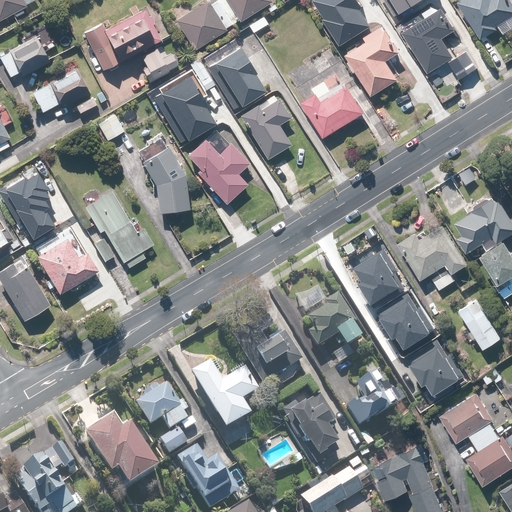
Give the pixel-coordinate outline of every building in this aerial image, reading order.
[(0,0),(0,20),(27,6),(24,0),(0,0)] [(271,0),(217,0),(211,4),(208,0),(207,0),(176,19),(195,50),(227,30),(226,28),(239,20),(240,21),(272,1),(271,0)] [(316,0),(340,39),(370,21),(362,7),(365,5),(362,0),(316,0)] [(421,0),(385,0),(395,16),(421,0)] [(461,0),(458,2),(482,40),(498,29),(496,26),(511,16),(511,1),(511,0),(461,0)] [(443,7),(403,32),(428,73),(454,57),(443,38),(457,29),(443,7)] [(103,70),(161,40),(153,25),(153,24),(155,22),(152,16),(148,16),(145,9),(105,30),(101,23),(83,32),(103,70)] [(387,30),(346,54),(372,95),(399,79),(388,60),(401,52),(387,30)] [(9,49),(10,51),(0,56),(0,57),(10,76),(20,71),(23,76),(50,62),(36,35),(9,49)] [(141,65),(149,80),(180,62),(171,47),(161,53),(157,46),(142,55),(146,62),(141,65)] [(215,62),(208,67),(234,108),(241,103),(242,105),(266,90),(247,60),(248,59),(240,46),(215,62)] [(454,58),(449,61),(461,79),(479,68),(467,50),(454,58)] [(77,66),(49,80),(50,82),(32,92),(43,112),(61,103),(63,107),(91,92),(77,66)] [(155,93),(181,139),(216,120),(189,73),(155,93)] [(302,102),(324,138),(366,112),(349,85),(323,101),(318,92),(302,102)] [(257,103),(239,114),(267,159),(291,144),(279,125),(292,117),(279,97),(260,109),(257,103)] [(115,114),(98,124),(108,140),(124,130),(115,114)] [(0,142),(10,137),(0,117),(0,142)] [(197,172),(226,203),(248,183),(238,173),(249,162),(230,141),(219,152),(205,138),(187,155),(201,169),(197,172)] [(157,185),(160,212),(190,209),(185,173),(168,144),(141,161),(157,185)] [(24,221),(32,235),(56,222),(45,204),(49,202),(45,195),(49,193),(45,186),(48,185),(39,168),(27,174),(25,170),(0,183),(0,191),(18,224),(24,221)] [(112,190),(85,206),(100,232),(104,230),(123,262),(154,244),(144,226),(136,231),(112,190)] [(511,233),(511,217),(499,198),(496,201),(494,198),(455,222),(463,235),(457,238),(467,254),(494,236),(498,242),(511,233)] [(415,232),(398,243),(422,280),(446,264),(452,275),(469,264),(443,224),(420,239),(415,232)] [(0,244),(8,240),(0,226),(0,244)] [(37,254),(60,292),(99,269),(88,250),(79,256),(67,237),(37,254)] [(511,250),(506,240),(482,255),(499,284),(511,276),(511,250)] [(357,285),(370,306),(372,305),(374,308),(405,289),(395,274),(399,272),(384,248),(352,268),(361,282),(357,285)] [(0,269),(0,277),(25,320),(51,304),(23,256),(0,269)] [(390,341),(401,357),(404,358),(441,335),(421,304),(418,305),(408,290),(375,311),(379,318),(378,319),(391,340),(390,341)] [(356,323),(337,294),(324,303),(326,306),(307,319),(313,329),(307,333),(316,348),(337,335),(346,350),(361,340),(352,326),(356,323)] [(502,338),(477,298),(459,309),(484,349),(502,338)] [(263,386),(302,361),(278,321),(238,346),(263,386)] [(408,366),(422,387),(425,385),(433,396),(464,377),(450,354),(447,355),(437,339),(405,359),(410,366),(408,366)] [(210,361),(191,373),(226,431),(251,416),(242,401),(259,391),(245,368),(222,382),(210,361)] [(355,400),(346,407),(360,429),(390,410),(377,389),(385,383),(377,371),(355,384),(365,401),(358,405),(355,400)] [(146,397),(136,403),(150,426),(162,419),(169,431),(189,419),(167,384),(159,389),(157,385),(143,393),(146,397)] [(477,392),(440,415),(456,442),(494,419),(477,392)] [(295,403),(281,411),(316,466),(329,457),(327,453),(339,446),(327,428),(336,423),(319,396),(298,409),(295,403)] [(118,471),(129,488),(159,469),(131,425),(121,432),(113,418),(87,435),(112,474),(118,471)] [(178,428),(160,439),(170,454),(187,443),(178,428)] [(467,457),(484,485),(511,467),(511,446),(504,434),(467,457)] [(62,443),(45,454),(55,470),(62,465),(64,468),(74,461),(62,443)] [(418,511),(435,511),(445,508),(424,461),(430,459),(423,443),(383,461),(389,475),(377,481),(385,500),(409,489),(404,479),(407,477),(414,491),(410,493),(418,511)] [(197,445),(177,457),(188,474),(185,476),(194,491),(197,489),(210,509),(240,490),(217,455),(207,461),(197,445)] [(13,476),(38,511),(47,511),(46,509),(53,504),(58,511),(71,511),(78,508),(42,456),(13,476)] [(334,511),(333,509),(363,491),(348,468),(299,500),(306,511),(334,511)] [(511,511),(511,487),(500,495),(510,511),(511,511)] [(0,511),(27,511),(16,493),(4,500),(0,492),(0,511)] [(253,511),(248,503),(233,511),(253,511)]
